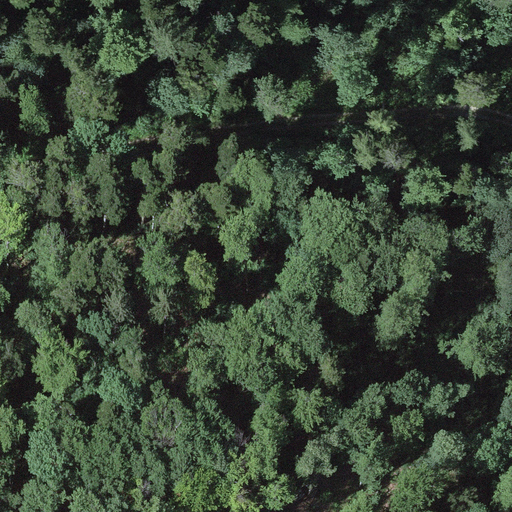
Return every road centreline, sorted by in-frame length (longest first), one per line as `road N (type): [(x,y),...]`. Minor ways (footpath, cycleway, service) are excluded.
road 1 (track): [(378,511),(460,280),(465,242),(454,217),(431,193),(352,150),(181,80),(77,0)]
road 2 (track): [(0,176),(97,150),(327,113),(479,107),(511,117)]
